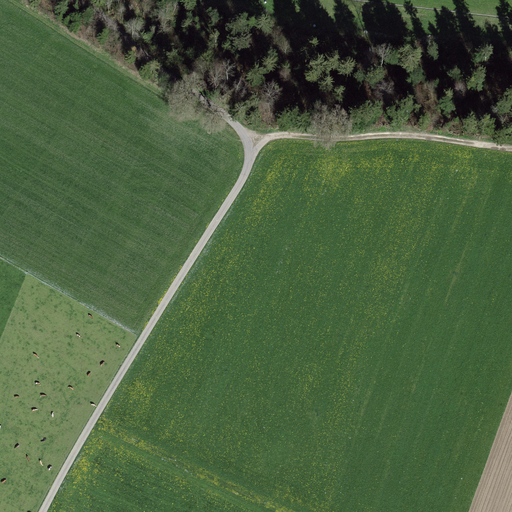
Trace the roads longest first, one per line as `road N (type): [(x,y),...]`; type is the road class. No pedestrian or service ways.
road 1 (track): [(44,511),(250,157),(239,128),(86,0)]
road 2 (track): [(250,157),(277,134),(417,136),(511,149)]
